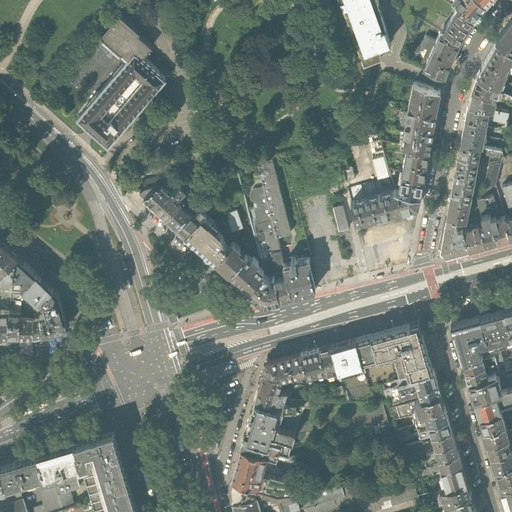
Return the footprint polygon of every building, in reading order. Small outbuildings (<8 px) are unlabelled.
[(171,53),(185,48),(168,0),(159,0),(160,2),(154,4),(171,53)] [(341,0),(364,61),(379,55),(386,52),(383,44),(390,41),(378,1),(377,0),(341,0)] [(449,0),(458,7),(474,20),(485,5),(480,0),(449,0)] [(458,7),(440,33),(459,44),(474,20),(458,7)] [(98,34),(126,58),(77,114),(92,127),(110,142),(168,74),(145,54),(155,42),(118,10),(107,23),(98,34)] [(511,19),(499,35),(496,40),(511,51),(511,19)] [(440,33),(423,67),(444,76),(459,44),(440,33)] [(27,48),(33,53),(43,42),(37,36),(27,48)] [(511,51),(496,40),(477,75),(499,81),(508,66),(505,64),(511,55),(511,51)] [(477,75),(472,88),(496,95),(511,100),(511,97),(511,87),(505,84),(499,81),(477,75)] [(410,102),(437,107),(439,98),(440,90),(413,80),(410,102)] [(472,88),(468,102),(488,107),(493,108),(496,95),(472,88)] [(435,118),(437,107),(410,102),(408,112),(404,112),(402,124),(405,124),(403,131),(432,134),(435,118)] [(468,102),(464,121),(484,127),(486,117),(488,107),(468,102)] [(488,107),(486,117),(506,121),(508,111),(493,108),(488,107)] [(481,142),(484,127),(464,121),(461,139),(481,142)] [(364,130),(378,178),(388,175),(379,127),(364,130)] [(406,145),(429,148),(431,135),(432,134),(403,131),(401,143),(406,145)] [(461,139),(458,153),(478,156),(479,152),(481,142),(461,139)] [(481,142),(479,152),(499,156),(501,146),(481,142)] [(401,170),(424,175),(427,161),(429,148),(406,145),(401,170)] [(458,153),(453,180),(473,183),(478,156),(458,153)] [(271,154),(256,157),(264,186),(277,235),(291,231),(271,154)] [(489,166),(483,190),(490,188),(495,186),(501,162),(489,166)] [(352,165),(342,168),(346,181),(356,179),(352,165)] [(398,189),(420,193),(421,191),(424,175),(401,170),(398,189)] [(158,174),(143,178),(145,185),(160,181),(158,174)] [(145,185),(140,190),(155,204),(173,186),(175,187),(181,183),(177,179),(171,182),(168,183),(166,185),(161,181),(160,181),(145,185)] [(453,180),(450,197),(469,200),(473,183),(453,180)] [(173,186),(155,204),(166,214),(181,199),(175,193),(177,191),(178,192),(180,192),(186,188),(181,183),(175,187),(173,186)] [(511,183),(502,186),(510,213),(511,212),(511,183)] [(269,252),(271,252),(280,249),(277,235),(264,186),(252,189),(250,193),(251,199),(256,201),(258,208),(254,209),(256,216),(255,223),(256,231),(259,241),(266,239),(269,252)] [(485,195),(485,196),(493,195),(490,188),(483,190),(485,195)] [(351,199),(356,220),(363,218),(395,211),(418,205),(420,193),(398,189),(395,190),(377,193),(351,199)] [(181,199),(166,214),(176,223),(190,208),(184,203),(190,200),(190,202),(193,205),(202,199),(200,193),(181,199)] [(482,218),(478,219),(484,241),(497,238),(490,212),(485,196),(485,195),(476,197),(482,218)] [(466,218),(469,200),(450,197),(447,213),(455,215),(466,218)] [(176,223),(185,231),(205,210),(206,209),(204,202),(203,202),(197,209),(195,207),(192,210),(190,208),(176,223)] [(342,202),(332,205),(338,229),(349,226),(342,202)] [(236,207),(227,210),(233,227),(238,226),(239,226),(242,225),(236,207)] [(185,231),(200,244),(216,224),(215,220),(205,210),(185,231)] [(497,238),(510,234),(504,214),(497,217),(495,211),(490,212),(497,238)] [(440,246),(446,251),(469,245),(463,225),(462,223),(457,224),(455,215),(447,213),(440,246)] [(472,222),(463,225),(469,245),(484,241),(478,219),(472,221),(472,222)] [(221,230),(216,224),(200,244),(216,258),(227,245),(226,242),(221,230)] [(18,253),(0,237),(0,278),(13,279),(13,273),(14,258),(18,253)] [(227,245),(216,258),(230,271),(246,254),(239,248),(241,246),(233,239),(228,244),(226,242),(227,245)] [(259,241),(256,241),(263,268),(264,271),(249,288),(260,298),(265,300),(280,296),(275,276),(273,264),(274,264),(271,252),(269,252),(266,239),(259,241)] [(275,276),(280,296),(292,293),(283,259),(280,249),(271,252),(274,264),(273,264),(275,276)] [(36,270),(18,253),(14,258),(13,273),(13,279),(12,281),(22,282),(22,281),(24,283),(36,270)] [(246,254),(230,271),(249,288),(264,271),(263,268),(257,262),(258,260),(258,259),(254,255),(251,257),(246,253),(246,254)] [(283,259),(292,293),(315,287),(309,262),(310,255),(296,259),(295,255),(283,259)] [(53,286),(36,270),(24,283),(22,285),(39,301),(53,286)] [(39,301),(22,285),(22,292),(22,295),(33,296),(34,305),(40,304),(39,301)] [(53,286),(39,301),(40,304),(40,315),(42,332),(68,325),(58,291),(53,286)] [(22,292),(12,291),(10,308),(21,309),(22,295),(22,292)] [(33,296),(22,295),(21,309),(20,314),(34,316),(34,308),(34,305),(33,296)] [(505,307),(480,314),(487,339),(511,332),(505,307)] [(0,308),(0,336),(8,335),(10,308),(0,308)] [(21,309),(10,308),(8,335),(18,335),(20,314),(21,309)] [(171,323),(179,320),(176,311),(168,314),(171,323)] [(34,316),(20,314),(18,335),(33,335),(34,316)] [(480,314),(451,322),(462,357),(481,352),(478,341),(487,339),(480,314)] [(40,315),(34,316),(33,335),(42,332),(40,315)] [(356,334),(363,359),(392,351),(399,377),(414,373),(433,367),(419,317),(356,334)] [(478,341),(481,352),(511,343),(511,332),(487,339),(478,341)] [(337,339),(331,341),(338,365),(341,376),(366,369),(363,359),(356,334),(337,339)] [(319,344),(326,369),(338,365),(331,341),(329,341),(323,343),(319,344)] [(306,369),(307,374),(326,369),(319,344),(309,346),(301,349),(306,369)] [(283,374),(306,369),(301,349),(298,350),(266,358),(263,368),(282,374),(283,374)] [(392,351),(363,359),(366,369),(375,398),(389,398),(388,393),(384,381),(399,377),(392,351)] [(481,352),(462,357),(465,369),(502,358),(501,352),(483,357),(481,352)] [(511,354),(502,358),(465,369),(468,379),(488,374),(486,369),(505,364),(506,369),(511,366),(511,354)] [(433,367),(414,373),(417,379),(397,384),(399,390),(400,390),(437,380),(433,367)] [(268,388),(269,383),(279,385),(282,374),(263,368),(261,377),(258,386),(268,388)] [(496,372),(488,374),(468,379),(474,398),(494,392),(500,390),(501,390),(496,372)] [(417,379),(414,373),(399,377),(384,381),(388,393),(399,390),(397,384),(417,379)] [(400,390),(402,396),(420,390),(422,396),(441,392),(437,380),(400,390)] [(269,383),(268,388),(258,386),(257,388),(257,391),(256,393),(255,398),(277,404),(279,398),(284,398),(288,386),(279,385),(269,383)] [(511,386),(511,387),(501,390),(500,390),(503,399),(511,396),(511,386)] [(399,390),(388,393),(389,398),(392,405),(396,404),(404,402),(402,396),(400,390),(399,390)] [(404,402),(396,404),(399,416),(425,408),(444,403),(441,392),(422,396),(404,402)] [(494,392),(474,398),(479,416),(500,410),(494,392)] [(245,429),(244,433),(280,445),(279,450),(288,455),(296,430),(273,422),(276,412),(281,413),(284,406),(303,407),(304,398),(284,398),(279,398),(277,404),(255,398),(249,417),(245,429)] [(444,403),(425,408),(427,415),(417,417),(419,423),(429,420),(448,415),(444,403)] [(276,412),(273,422),(296,430),(303,407),(284,406),(281,413),(276,412)] [(511,406),(500,410),(479,416),(483,428),(505,422),(503,417),(511,414),(511,406)] [(451,427),(448,415),(429,420),(432,432),(451,427)] [(505,422),(483,428),(487,441),(511,433),(511,425),(507,427),(505,422)] [(451,427),(432,432),(433,438),(422,441),(416,439),(403,444),(406,453),(435,443),(454,438),(451,427)] [(113,429),(75,441),(81,464),(91,496),(95,511),(114,511),(136,506),(113,429)] [(243,438),(241,445),(267,453),(277,455),(279,450),(280,445),(244,433),(243,438)] [(511,433),(487,441),(491,454),(511,448),(509,442),(511,441),(511,433)] [(454,438),(435,443),(436,448),(427,451),(430,459),(458,450),(454,438)] [(81,464),(75,441),(71,442),(65,443),(55,446),(42,450),(37,452),(45,475),(75,466),(78,465),(81,464)] [(240,449),(231,477),(277,490),(296,488),(299,480),(280,476),(262,468),(267,453),(241,445),(240,449)] [(511,451),(511,448),(491,454),(494,466),(511,461),(511,451)] [(430,459),(433,470),(443,467),(461,461),(458,450),(430,459)] [(3,463),(0,463),(0,468),(7,494),(20,490),(28,487),(27,481),(31,479),(34,478),(45,475),(37,452),(24,456),(3,463)] [(430,459),(410,464),(414,476),(433,470),(430,459)] [(461,461),(443,467),(444,473),(440,474),(441,480),(445,479),(447,486),(467,480),(461,461)] [(511,461),(494,466),(500,485),(511,481),(511,461)] [(56,484),(63,506),(74,502),(71,488),(79,486),(80,483),(78,477),(75,466),(45,475),(48,487),(56,484)] [(0,511),(12,511),(7,494),(0,468),(0,511)] [(35,505),(37,511),(48,511),(63,506),(56,484),(48,487),(45,475),(34,478),(36,485),(38,485),(44,502),(35,505)] [(411,476),(340,483),(343,494),(306,506),(307,511),(317,511),(336,507),(337,511),(364,511),(418,497),(411,476)] [(283,511),(306,506),(343,494),(340,483),(296,488),(277,490),(231,477),(229,486),(236,511),(283,511)] [(447,486),(427,492),(430,504),(433,503),(444,500),(470,492),(467,480),(447,486)] [(511,481),(500,485),(506,504),(511,502),(511,481)] [(28,511),(20,490),(7,494),(12,511),(28,511)] [(470,492),(444,500),(446,511),(450,511),(456,510),(474,504),(470,492)] [(430,504),(423,507),(423,511),(435,511),(433,503),(430,504)]
